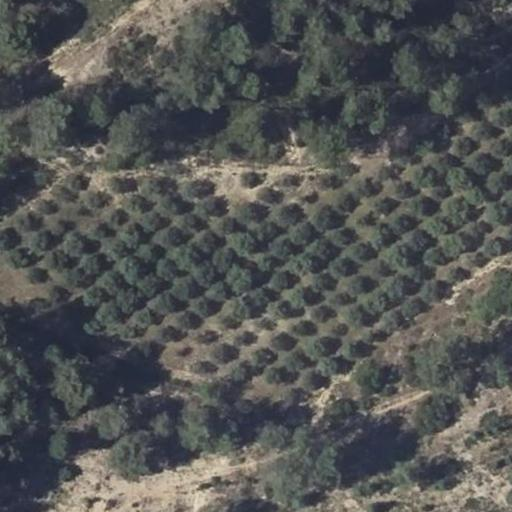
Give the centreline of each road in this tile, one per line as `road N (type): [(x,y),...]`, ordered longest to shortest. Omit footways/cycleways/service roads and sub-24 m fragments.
road 1 (track): [(0,306),(319,421),(378,416),(511,345)]
road 2 (track): [(56,0),(56,71),(0,135)]
